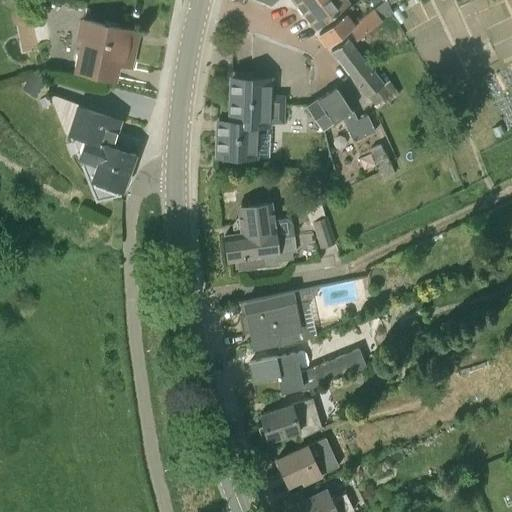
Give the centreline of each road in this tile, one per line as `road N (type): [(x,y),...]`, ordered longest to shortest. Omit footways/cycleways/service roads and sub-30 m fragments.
road 1 (tertiary): [(243,511),(210,415),(178,257),(178,131),(198,0)]
road 2 (residential): [(210,0),(292,32),(337,80)]
